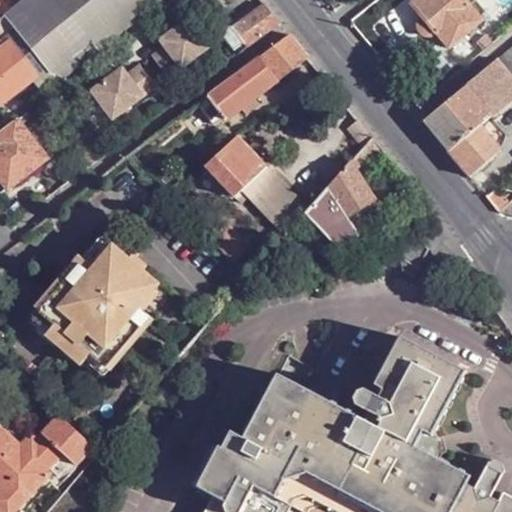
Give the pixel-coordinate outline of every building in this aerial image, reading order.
[(72,60),(78,68),(162,0),(25,0),(21,4),(8,15),(54,73),(72,60)] [(178,0),(178,1),(185,12),(199,2),(201,0),(178,0)] [(450,49),(484,21),(471,5),(466,0),(412,0),(410,2),(421,15),(437,34),(450,49)] [(475,0),(471,5),(484,21),(489,16),(475,0)] [(248,42),(252,46),(284,21),(268,3),(236,28),(248,42)] [(193,7),(161,32),(167,39),(150,52),(168,75),(216,38),(193,7)] [(47,99),(65,86),(61,81),(54,73),(8,15),(0,20),(0,39),(6,46),(0,50),(0,99),(4,105),(33,82),(47,99)] [(437,34),(421,15),(419,18),(417,24),(419,31),(424,36),(431,37),(437,34)] [(248,42),(236,28),(229,34),(241,49),(248,42)] [(212,95),(204,100),(220,120),(227,115),(229,118),(245,106),(249,113),(262,102),(258,96),(312,55),(294,33),(212,95)] [(511,46),(498,59),(511,76),(511,46)] [(88,85),(112,116),(147,90),(124,58),(88,85)] [(511,76),(498,59),(467,86),(425,121),(449,150),(480,124),(482,125),(485,121),(490,116),(492,116),(511,99),(511,76)] [(54,73),(61,81),(78,68),(72,60),(54,73)] [(376,134),(362,117),(353,125),(369,143),(373,137),(376,134)] [(23,118),(0,135),(0,137),(2,141),(0,142),(0,172),(11,187),(51,156),(23,118)] [(482,125),(480,124),(449,150),(450,151),(471,176),(502,150),(496,143),(482,125)] [(272,166),(243,135),(212,166),(223,176),(225,174),(231,181),(229,183),(241,196),(248,189),(272,166)] [(66,159),(81,174),(93,165),(77,150),(66,159)] [(380,197),(355,159),(310,211),(319,222),(335,240),(345,249),(347,247),(365,234),(353,216),(380,197)] [(248,189),(289,231),(310,205),(272,166),(248,189)] [(11,187),(0,172),(0,189),(3,193),(11,187)] [(24,212),(39,200),(28,187),(13,198),(24,212)] [(256,245),(232,221),(219,235),(243,259),(256,245)] [(99,267),(118,245),(109,237),(89,260),(99,267)] [(422,275),(430,258),(433,254),(424,242),(411,245),(403,262),(406,275),(418,283),(422,275)] [(164,284),(118,245),(99,267),(89,260),(85,256),(44,303),(63,319),(54,328),(50,335),(84,364),(89,358),(97,349),(119,366),(158,320),(144,307),(164,284)] [(428,278),(437,262),(430,258),(422,275),(428,278)] [(446,273),(437,262),(428,278),(425,283),(434,288),(440,287),(446,273)] [(63,319),(44,303),(36,312),(54,328),(63,319)] [(245,511),(257,490),(277,501),(286,485),(309,477),(375,511),(456,511),(468,490),(471,483),(417,453),(426,436),(434,439),(468,376),(405,341),(379,390),(387,393),(382,403),(394,409),(397,420),(386,423),(374,418),(369,427),(281,379),(246,443),(233,437),(226,453),(221,452),(201,492),(215,500),(229,507),(228,510),(228,511),(245,511)] [(110,376),(119,366),(97,349),(89,358),(110,376)] [(359,411),(374,418),(386,423),(397,420),(394,409),(382,403),(367,395),(360,397),(356,404),(359,411)] [(80,464),(96,446),(95,445),(64,416),(41,439),(35,434),(25,444),(0,421),(0,480),(3,483),(0,485),(0,503),(8,511),(17,511),(51,476),(48,472),(54,466),(67,453),(80,464)] [(81,466),(80,464),(67,453),(54,466),(63,475),(71,467),(75,472),(81,466)] [(327,509),(333,511),(499,511),(501,508),(493,502),(507,477),(505,471),(498,467),(490,469),(477,495),(468,490),(456,511),(375,511),(309,477),(286,485),(277,501),(294,510),(296,505),(309,500),(327,509)] [(292,511),(294,510),(277,501),(257,490),(245,511),(228,511),(228,510),(229,507),(215,500),(209,511),(292,511)] [(511,511),(511,502),(505,499),(501,508),(499,511),(511,511)] [(317,511),(327,509),(309,500),(296,505),(294,510),(297,511),(317,511)]
